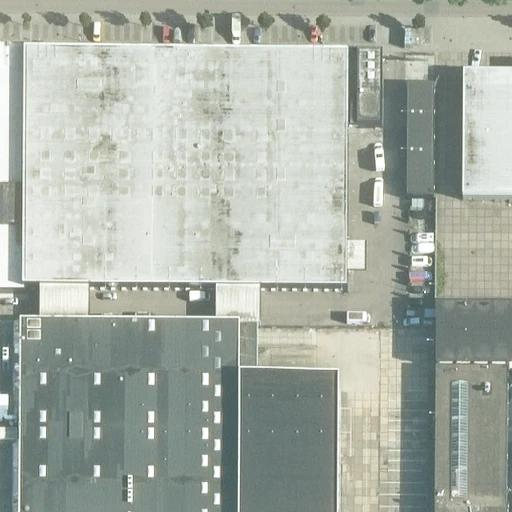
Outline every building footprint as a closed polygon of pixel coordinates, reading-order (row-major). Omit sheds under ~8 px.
[(347,191),(347,129),(381,129),(381,56),(26,53),(26,50),(0,50),(0,291),(3,292),(3,293),(23,293),(23,291),(73,291),(346,293),(347,191)] [(511,77),(484,77),(463,77),(462,201),(511,201),(511,77)] [(433,200),(433,87),(408,87),(407,200),(433,200)] [(511,369),(511,312),(436,312),(436,369),(511,369)] [(0,511),(237,511),(238,384),(239,328),(0,327),(0,511)] [(505,511),(507,374),(435,373),(433,511),(505,511)]
